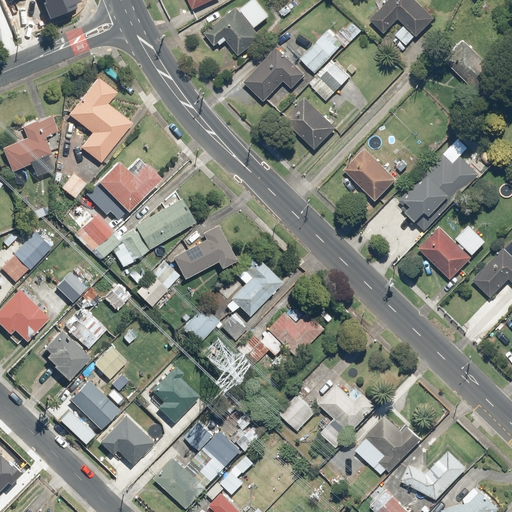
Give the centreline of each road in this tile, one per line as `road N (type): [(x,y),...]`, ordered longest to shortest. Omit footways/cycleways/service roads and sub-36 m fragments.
road 1 (secondary): [(511,423),(175,84),(135,28)]
road 2 (residential): [(0,402),(113,511)]
